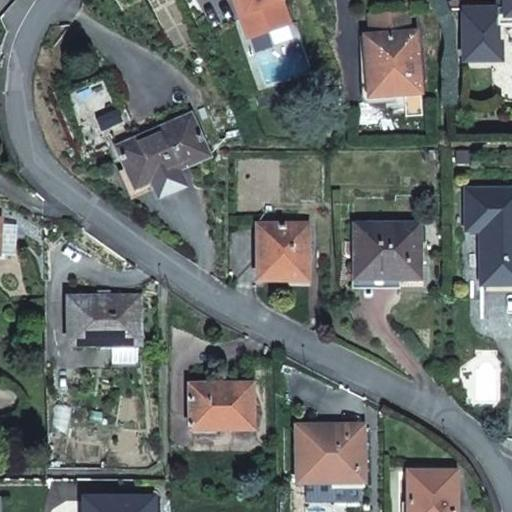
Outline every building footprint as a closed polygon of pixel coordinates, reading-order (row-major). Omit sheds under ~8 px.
[(240,0),(241,1),(236,3),(248,39),(290,24),(281,0),(240,0)] [(497,16),(504,16),(504,0),(496,0),(497,6),(497,14),(497,16)] [(403,95),(403,103),(422,100),(416,32),(409,33),(407,12),(369,14),(371,36),(364,36),(367,80),(372,80),(373,97),(403,95)] [(463,63),(490,63),(497,56),(497,26),(497,16),(497,14),(463,14),(463,63)] [(511,15),(504,16),(497,16),(497,26),(511,25),(511,15)] [(422,100),(403,103),(405,118),(423,115),(422,100)] [(117,147),(135,189),(209,157),(189,115),(117,147)] [(479,232),(480,287),(511,286),(511,189),(465,189),(466,232),(479,232)] [(18,226),(1,225),(0,236),(0,254),(16,256),(18,226)] [(258,225),(257,280),(308,280),(308,225),(258,225)] [(395,273),(395,279),(420,280),(419,225),(355,225),(355,274),(395,273)] [(355,274),(355,286),(395,287),(395,279),(395,273),(355,274)] [(100,345),(100,340),(139,339),(139,299),(69,299),(70,345),(100,345)] [(189,386),(189,430),(253,429),(252,384),(189,386)] [(297,427),(297,483),(306,483),(332,482),(364,482),(363,427),(297,427)] [(455,511),(455,473),(408,472),(408,511),(455,511)] [(332,482),(306,483),(306,503),(332,503),(332,482)] [(364,482),(332,482),(332,503),(364,503),(364,482)] [(85,500),(85,511),(153,511),(153,498),(85,500)]
